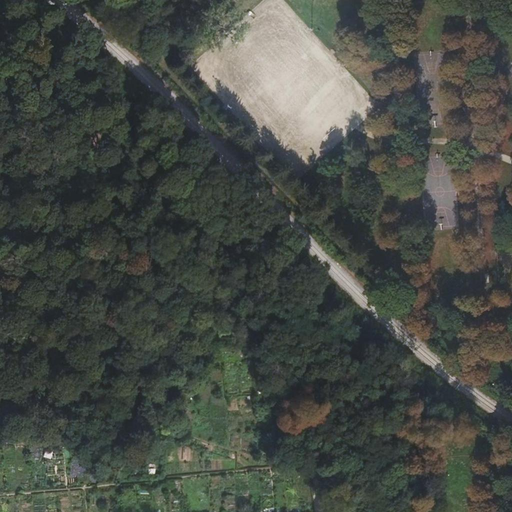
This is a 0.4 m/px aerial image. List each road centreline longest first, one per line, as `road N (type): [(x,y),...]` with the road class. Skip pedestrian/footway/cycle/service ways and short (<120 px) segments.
road 1 (track): [(47,101),(321,342),(375,427),(413,455),(416,511)]
road 2 (track): [(465,0),(477,236)]
road 3 (track): [(413,455),(491,455),(496,511)]
